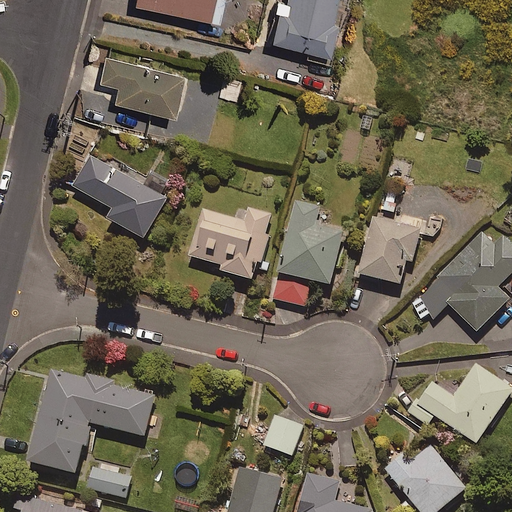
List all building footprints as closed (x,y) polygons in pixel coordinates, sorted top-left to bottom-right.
[(228,0),(139,0),(138,9),(223,26),(228,0)] [(290,0),(290,4),(280,2),(276,15),(286,18),(278,46),(310,55),(308,62),(331,69),(342,31),(336,29),(343,0),(290,0)] [(188,81),(109,60),(103,85),(122,90),(118,106),(177,122),(188,81)] [(173,203),(94,161),(77,192),(119,215),(113,226),(150,246),(173,203)] [(325,211),(300,204),(276,302),(313,311),(318,288),(336,292),(349,238),(320,231),(325,211)] [(277,219),(239,208),(236,221),(205,212),(192,262),(228,272),(227,278),(259,287),(277,219)] [(426,234),(378,222),(364,280),(406,290),(412,266),(417,267),(426,234)] [(485,237),(425,303),(438,324),(452,309),(484,338),(511,306),(511,301),(503,293),(511,283),(511,247),(505,241),(498,249),(485,237)] [(511,406),(511,391),(479,370),(458,401),(435,386),(414,418),(433,430),(439,420),(483,450),(511,406)] [(91,384),(57,376),(35,470),(83,482),(96,430),(150,443),(160,402),(119,392),(120,388),(92,381),(91,384)] [(307,429),(276,418),(266,450),(297,460),(307,429)] [(426,461),(417,450),(389,473),(421,511),(452,511),(473,495),(437,451),(426,461)] [(136,480),(98,471),(93,493),(131,502),(136,480)] [(280,511),(287,483),(244,472),(234,511),(280,511)] [(343,484),(311,477),(303,511),(366,511),(338,506),(343,484)] [(64,511),(32,503),(29,511),(64,511)]
